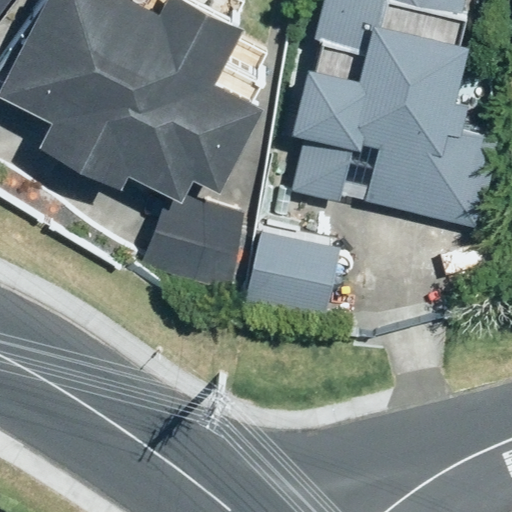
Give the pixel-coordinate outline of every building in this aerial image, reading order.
[(38,0),(32,12),(0,70),(0,83),(49,108),(36,136),(115,176),(122,160),(173,186),(185,164),(213,178),(247,109),(255,93),(252,91),(206,68),(221,39),(235,9),(216,0),(38,0)] [(0,0),(0,12),(8,0),(0,0)] [(346,183),(372,189),(371,192),(481,220),(503,130),(468,122),(475,92),(462,89),(477,30),(463,27),(470,5),(466,5),(467,0),(326,0),(319,30),(330,33),(323,55),(317,54),(301,122),(310,125),(296,182),(344,193),(346,183)] [(231,296),(243,221),(244,215),(181,196),(166,192),(141,268),(231,296)] [(343,241),(267,223),(250,303),(325,319),(343,241)]
